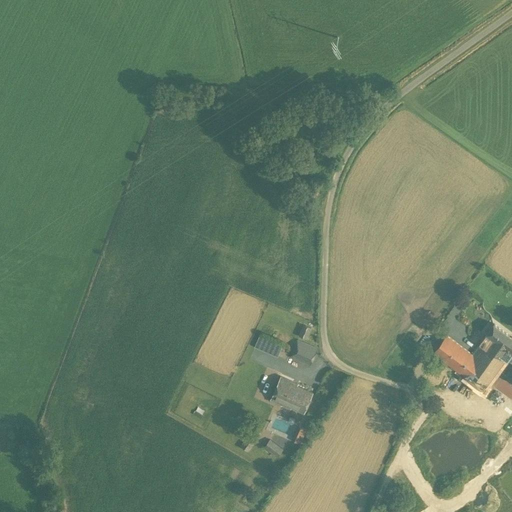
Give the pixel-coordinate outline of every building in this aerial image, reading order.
[(302,323),(298,335),(308,338),(312,327),(302,323)] [(507,360),(511,353),(511,337),(494,324),(487,334),(486,334),(479,344),(478,344),(474,349),(500,367),(506,359),(507,360)] [(500,367),(474,349),(471,354),(446,335),(432,353),(483,390),(500,367)] [(293,349),(292,349),(288,357),(309,366),(317,348),(305,344),(297,341),(293,349)] [(447,384),(448,368),(434,367),(433,384),(447,384)] [(303,412),(313,391),(280,377),(270,399),(290,408),(291,406),(303,412)] [(248,451),(261,433),(253,427),(240,445),(248,451)] [(445,434),(440,450),(449,453),(447,457),(455,460),(452,468),(461,471),(463,465),(467,456),(460,453),(465,441),(455,438),(455,437),(454,437),(451,436),(451,435),(450,436),(445,434)] [(282,449),(269,439),(263,448),(276,457),(282,449)] [(465,441),(460,453),(467,456),(463,465),(475,469),(477,463),(485,466),(489,455),(490,450),(479,446),(480,445),(479,445),(479,446),(475,445),(476,444),(475,444),(475,445),(465,441)]
